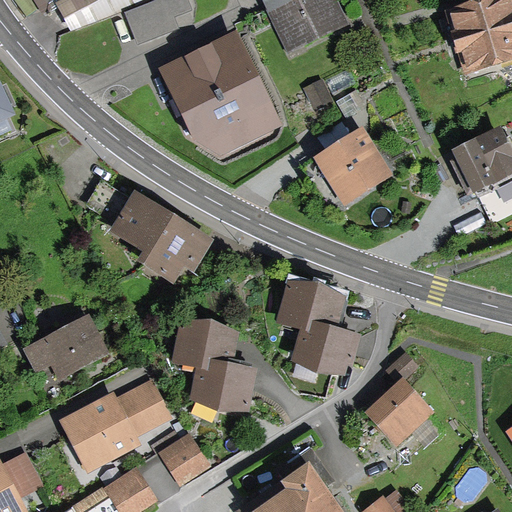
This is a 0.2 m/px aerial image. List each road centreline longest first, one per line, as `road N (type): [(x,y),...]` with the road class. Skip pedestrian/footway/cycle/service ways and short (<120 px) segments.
road 1 (tertiary): [(0,23),(109,141),(189,193),(398,280)]
road 2 (residential): [(398,280),(375,360),(161,511)]
road 3 (unknown): [(126,375),(0,443)]
